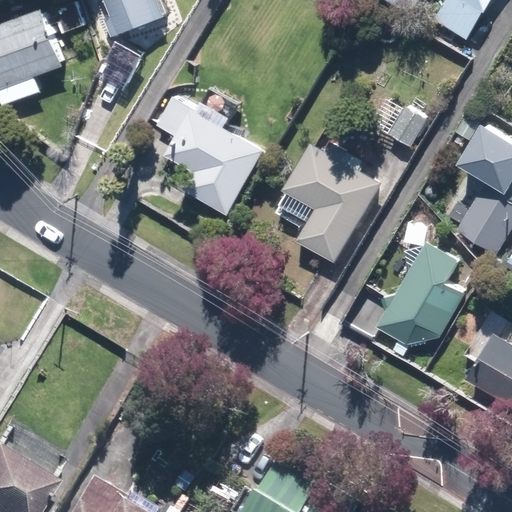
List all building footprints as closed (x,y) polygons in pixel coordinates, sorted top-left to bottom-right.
[(168,16),(162,0),(107,0),(120,34),(168,16)] [(422,0),(388,0),(412,16),(422,0)] [(448,0),(437,19),(470,38),(485,12),(488,14),(495,0),(448,0)] [(0,89),(68,65),(47,8),(0,25),(0,89)] [(186,190),(231,216),(269,150),(229,127),(235,118),(205,100),(200,108),(177,95),(158,126),(178,138),(168,156),(196,172),(186,190)] [(409,104),(390,135),(413,148),(432,117),(409,104)] [(300,240),(339,262),(386,182),(364,170),(379,145),(342,124),(328,148),(315,141),(288,188),(291,190),(282,205),(310,222),(300,240)] [(457,230),(497,255),(511,230),(511,144),(481,126),(457,165),(486,182),(457,230)] [(429,239),(378,325),(410,344),(444,337),(472,291),(450,278),(461,259),(429,239)] [(511,339),(499,332),(470,378),(511,403),(511,339)] [(0,445),(0,511),(37,511),(57,480),(0,445)] [(286,456),(251,511),(363,511),(367,506),(286,456)] [(159,511),(99,477),(78,511),(159,511)]
